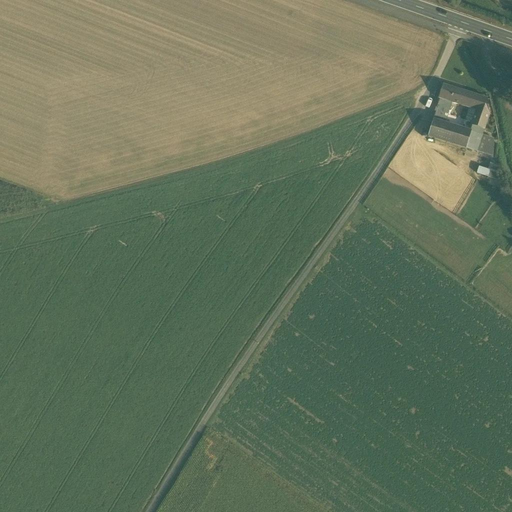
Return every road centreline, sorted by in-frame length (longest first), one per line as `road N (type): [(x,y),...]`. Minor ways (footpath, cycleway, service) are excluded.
road 1 (residential): [(150,511),(230,379),(433,89),(460,22)]
road 2 (track): [(433,89),(412,90),(307,144),(229,169),(0,224)]
